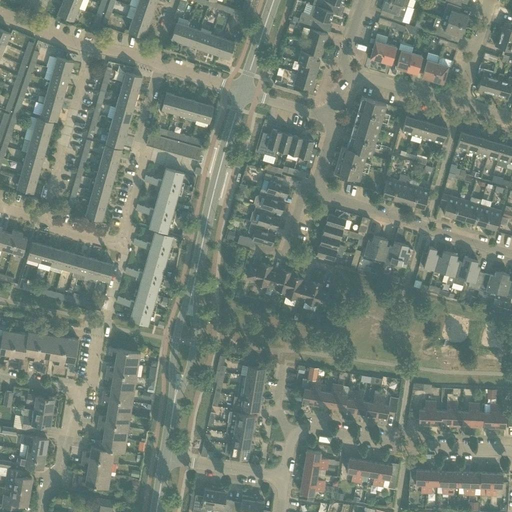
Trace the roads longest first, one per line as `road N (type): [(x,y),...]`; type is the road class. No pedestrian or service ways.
road 1 (residential): [(511,453),(308,431),(294,436)]
road 2 (residential): [(316,186),(511,255)]
road 3 (tertiary): [(191,287),(242,91)]
road 4 (residential): [(40,222),(91,49)]
road 5 (residential): [(120,241),(159,65)]
road 6 (residential): [(38,511),(80,390)]
